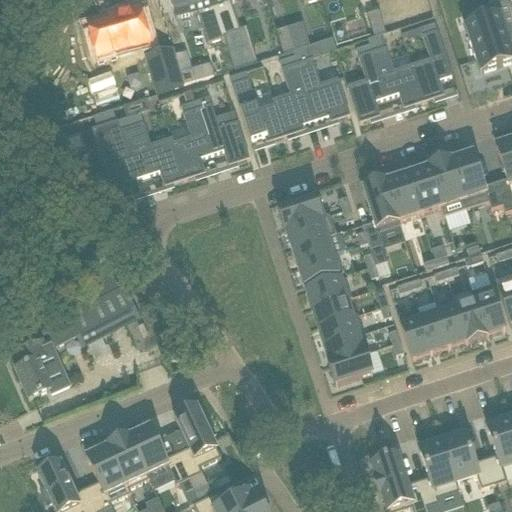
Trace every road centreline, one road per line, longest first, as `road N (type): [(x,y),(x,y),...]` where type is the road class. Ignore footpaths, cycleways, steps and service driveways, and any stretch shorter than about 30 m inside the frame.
road 1 (residential): [(233,368),(157,254),(154,233),(165,219),(257,191)]
road 2 (residential): [(257,191),(511,106)]
road 3 (residential): [(0,460),(233,368)]
road 4 (residential): [(332,422),(257,191)]
road 5 (residential): [(511,364),(332,422)]
road 6 (track): [(77,0),(0,126)]
road 7 (residential): [(332,422),(287,434),(233,368)]
